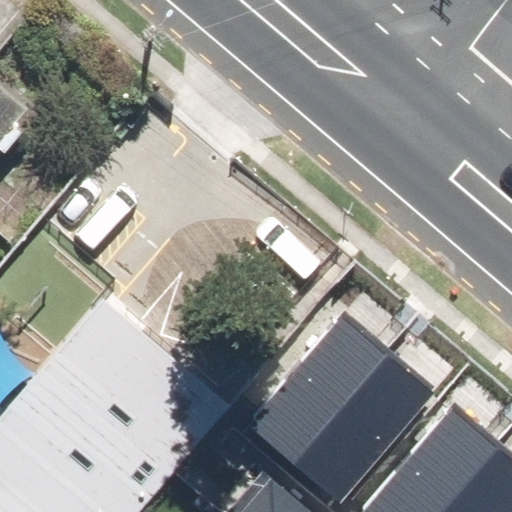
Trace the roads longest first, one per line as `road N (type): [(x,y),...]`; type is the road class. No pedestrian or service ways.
road 1 (secondary): [(274,0),(417,120)]
road 2 (residential): [(505,0),(417,120)]
road 3 (secondary): [(417,120),(511,202)]
